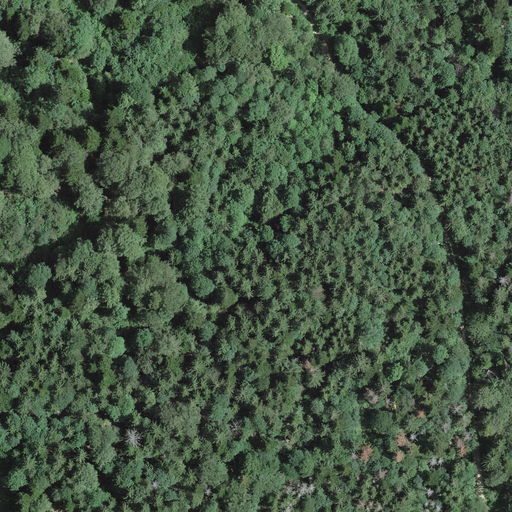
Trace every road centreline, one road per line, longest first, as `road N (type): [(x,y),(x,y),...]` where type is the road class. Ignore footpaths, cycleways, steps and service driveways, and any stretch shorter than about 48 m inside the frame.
road 1 (track): [(483,511),(457,275),(430,186),(407,149),(365,114),(293,0)]
road 2 (track): [(94,511),(137,356),(84,71),(91,39),(86,0)]
